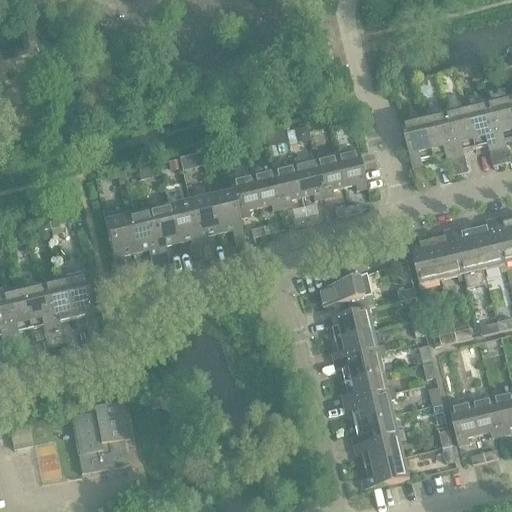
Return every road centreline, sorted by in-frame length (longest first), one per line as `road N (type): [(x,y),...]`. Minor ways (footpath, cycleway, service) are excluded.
road 1 (residential): [(272,269),(153,299),(105,361),(0,385)]
road 2 (residential): [(336,511),(272,269)]
road 3 (residential): [(403,216),(383,109),(364,97),(349,28),(353,0)]
road 4 (residential): [(403,216),(272,269)]
